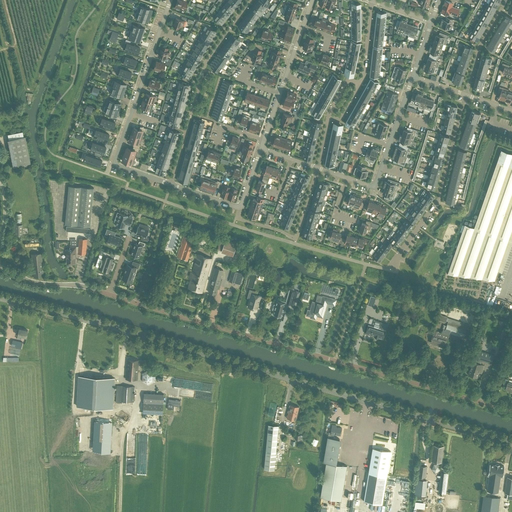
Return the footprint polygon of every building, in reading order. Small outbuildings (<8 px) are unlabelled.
[(185,10),(187,2),(180,0),(177,0),(175,8),(180,10),(181,9),(185,10)] [(334,0),(327,0),(325,7),(333,9),(334,5),(335,6),(336,1),(335,1),(336,0),(334,0)] [(453,7),(452,7),(453,3),(445,0),(441,12),(449,15),(449,13),(457,16),(459,9),(453,7)] [(228,1),(224,5),(231,11),(235,7),(228,1)] [(258,1),(255,5),(264,12),(267,7),(258,1)] [(285,10),(295,13),(297,5),(290,2),(290,4),(287,3),(287,4),(285,10)] [(488,4),(486,8),(494,12),(496,8),(488,4)] [(139,5),(137,11),(150,16),(150,15),(151,15),(152,11),(152,10),(139,5)] [(224,5),(221,10),(228,15),(231,11),(224,5)] [(255,5),(252,10),(261,16),(264,12),(255,5)] [(486,8),(483,13),(484,13),(491,17),(494,12),(486,8)] [(221,10),(217,14),(224,20),(228,15),(221,10)] [(252,10),(249,14),(256,19),(259,15),(260,16),(261,16),(252,10)] [(295,13),(285,10),(283,15),(285,16),(284,19),(292,21),(295,13)] [(150,16),(137,11),(135,18),(148,22),(150,16)] [(483,13),(480,18),(488,22),(491,17),(484,13),(483,13)] [(224,20),(217,14),(214,18),(217,21),(218,22),(221,24),(222,25),(225,20),(224,20)] [(249,14),(246,19),(253,24),(256,19),(249,14)] [(511,18),(506,14),(503,19),(510,24),(511,20),(511,18)] [(311,25),(319,28),(322,19),(321,20),(313,17),(311,25)] [(446,17),(445,20),(441,19),(439,25),(451,29),(453,23),(452,23),(453,20),(447,18),(446,17)] [(185,21),(176,18),(173,26),(180,29),(181,26),(183,27),(185,21)] [(480,18),(478,22),(485,27),(488,22),(480,18)] [(246,19),(242,23),(250,28),(252,30),(255,25),(253,24),(246,19)] [(319,28),(324,30),(327,22),(328,21),(322,19),(319,28)] [(402,33),(403,33),(406,23),(407,21),(401,19),(400,23),(397,21),(394,28),(398,29),(397,30),(403,32),(402,33)] [(503,19),(500,24),(508,28),(510,24),(503,19)] [(244,31),(246,32),(246,33),(250,28),(242,23),(241,22),(238,26),(239,27),(243,30),(244,31)] [(327,22),(324,30),(333,32),(335,25),(327,22)] [(478,22),(475,27),(483,32),(485,27),(478,22)] [(408,36),(412,25),(406,23),(403,33),(408,35),(408,36)] [(131,24),(129,30),(142,35),(142,34),(143,34),(145,30),(144,29),(144,28),(131,24)] [(500,24),(498,29),(505,33),(508,28),(500,24)] [(285,25),(283,32),(291,35),(294,28),(285,25)] [(412,25),(408,36),(417,39),(420,30),(417,29),(418,27),(412,25)] [(203,31),(214,37),(217,32),(215,32),(216,31),(212,30),(212,29),(208,27),(205,32),(203,31)] [(471,31),(480,36),(483,32),(475,27),(472,32),(471,31)] [(264,29),(261,38),(269,41),(272,33),(269,32),(270,31),(264,29)] [(496,31),(495,33),(502,37),(505,33),(498,29),(496,31)] [(142,35),(129,30),(127,36),(140,41),(142,35)] [(203,31),(201,35),(210,41),(213,36),(214,37),(203,31)] [(480,36),(471,31),(468,36),(475,40),(476,40),(477,41),(480,36)] [(291,35),(283,32),(280,40),(289,42),(291,35)] [(436,35),(434,41),(443,44),(445,45),(447,39),(445,38),(446,35),(439,32),(438,36),(436,35)] [(495,33),(492,38),(499,42),(502,37),(495,33)] [(201,35),(198,40),(207,46),(210,41),(201,35)] [(236,38),(233,35),(233,36),(231,35),(228,39),(229,40),(238,46),(237,45),(240,41),(237,39),(236,38)] [(303,47),(312,51),(314,45),(312,44),(314,41),(306,38),(303,47)] [(492,38),(489,42),(489,43),(497,47),(499,42),(492,38)] [(198,40),(195,45),(204,50),(207,46),(198,40)] [(229,40),(226,44),(235,51),(238,46),(229,40)] [(434,41),(432,46),(441,49),(443,44),(434,41)] [(140,48),(125,42),(123,49),(138,54),(138,53),(139,53),(140,49),(140,48)] [(489,43),(489,42),(486,47),(494,52),(497,47),(489,43)] [(226,44),(223,49),(231,54),(234,50),(235,51),(226,44)] [(195,45),(192,49),(202,55),(204,50),(195,45)] [(432,53),(431,56),(438,58),(439,55),(441,49),(432,46),(430,45),(428,51),(432,53)] [(464,45),(462,50),(471,54),(473,49),(473,48),(470,47),(465,46),(464,45)] [(161,47),(158,55),(167,58),(169,53),(168,52),(169,49),(161,47)] [(192,49),(190,54),(199,60),(202,55),(192,49)] [(223,49),(220,53),(227,58),(231,54),(223,49)] [(251,59),(260,62),(262,56),(261,56),(262,52),(254,49),(251,59)] [(272,51),(270,57),(279,60),(281,52),(274,49),(273,52),(272,51)] [(463,51),(462,56),(469,59),(471,54),(462,50),(462,51),(463,51)] [(220,53),(217,58),(224,63),(227,58),(220,53)] [(318,61),(326,63),(329,56),(320,53),(318,61)] [(190,54),(187,59),(196,64),(199,60),(190,54)] [(131,66),(134,67),(137,60),(123,56),(121,62),(127,64),(127,65),(131,67),(131,66)] [(428,58),(426,64),(435,67),(437,68),(439,62),(437,61),(438,58),(431,56),(430,59),(428,58)] [(462,56),(460,61),(467,64),(468,61),(469,59),(462,56)] [(482,56),(480,61),(481,61),(490,64),(492,59),(485,57),(482,56)] [(279,60),(270,57),(269,57),(271,58),(268,66),(276,69),(279,60)] [(214,62),(221,67),(223,68),(226,64),(224,63),(217,58),(214,62)] [(187,59),(184,63),(194,69),(196,64),(187,59)] [(156,61),(153,70),(159,72),(160,70),(162,71),(165,64),(156,61)] [(221,67),(214,62),(213,61),(209,66),(211,66),(210,67),(213,69),(214,69),(216,70),(218,72),(221,67)] [(317,66),(311,63),(310,66),(308,65),(307,65),(301,62),(300,64),(299,63),(298,67),(299,67),(297,70),(300,71),(300,72),(303,73),(304,73),(307,74),(309,71),(310,71),(311,70),(314,71),(317,66)] [(184,63),(181,68),(191,73),(194,69),(184,63)] [(426,64),(424,63),(422,69),(433,73),(435,67),(426,64)] [(502,73),(507,74),(506,76),(510,77),(511,76),(511,69),(509,68),(510,65),(502,63),(500,69),(503,70),(502,73)] [(395,66),(393,72),(404,76),(406,70),(395,66)] [(131,72),(118,68),(116,74),(129,79),(131,72)] [(191,73),(181,68),(179,73),(188,78),(189,79),(192,74),(191,73)] [(451,81),(456,82),(457,83),(460,84),(461,83),(462,78),(464,74),(459,72),(455,71),(451,81)] [(257,80),(265,83),(268,75),(259,72),(257,80)] [(404,76),(393,72),(391,78),(402,82),(404,76)] [(268,75),(265,83),(274,85),(276,78),(268,75)] [(333,75),(330,80),(338,85),(341,80),(333,75)] [(475,88),(478,88),(482,90),(485,79),(481,78),(476,77),(475,81),(473,86),(473,87),(475,88)] [(147,87),(157,90),(160,83),(156,82),(156,80),(151,78),(147,87)] [(370,78),(367,84),(376,88),(379,83),(370,78)] [(113,80),(111,86),(124,91),(124,90),(125,90),(127,86),(126,86),(126,85),(126,84),(113,80)] [(330,80),(327,85),(335,89),(338,85),(330,80)] [(225,81),(223,86),(231,89),(233,84),(225,81)] [(178,82),(177,88),(189,91),(191,86),(189,85),(190,85),(188,85),(186,84),(185,84),(184,84),(184,83),(182,83),(178,82)] [(367,84),(365,89),(373,93),(376,88),(367,84)] [(327,85),(324,89),(333,94),(335,89),(327,85)] [(124,91),(111,86),(109,92),(122,97),(124,91)] [(223,86),(221,91),(231,95),(230,94),(231,89),(223,86)] [(500,100),(504,101),(508,90),(500,87),(499,87),(497,94),(500,95),(499,98),(500,98),(501,99),(500,100)] [(177,88),(175,93),(186,96),(188,91),(189,91),(177,88)] [(324,89),(322,94),(330,99),(333,94),(324,89)] [(365,89),(362,94),(370,98),(373,93),(365,89)] [(396,100),(398,94),(388,90),(384,102),(383,102),(381,107),(392,111),(392,110),(393,110),(394,107),(394,106),(393,105),(393,103),(394,103),(395,100),(396,100)] [(221,91),(219,96),(230,100),(231,95),(221,91)] [(288,91),(285,99),(294,102),(296,94),(288,91)] [(244,101),(250,103),(253,94),(247,92),(244,101)] [(418,108),(422,96),(422,97),(423,94),(417,92),(416,96),(413,95),(410,103),(418,107),(418,108)] [(143,99),(143,100),(154,103),(156,97),(151,95),(146,93),(145,96),(144,96),(143,99)] [(175,93),(174,98),(185,101),(186,96),(175,93)] [(250,103),(255,105),(258,96),(253,94),(250,103)] [(322,94),(319,99),(328,103),(330,99),(322,94)] [(362,94),(359,98),(367,103),(370,98),(362,94)] [(219,96),(218,102),(228,105),(230,100),(219,96)] [(255,105),(260,107),(263,98),(258,96),(255,105)] [(418,108),(424,110),(428,98),(422,97),(422,96),(418,108)] [(174,98),(172,103),(184,106),(185,101),(174,98)] [(263,98),(260,107),(266,109),(269,100),(263,98)] [(359,98),(356,103),(365,108),(367,103),(359,98)] [(428,98),(424,110),(425,109),(433,112),(436,104),(433,103),(434,100),(428,98)] [(107,99),(105,105),(119,110),(119,109),(120,109),(121,105),(120,105),(121,104),(107,99)] [(294,102),(285,99),(283,106),(291,109),(294,102)] [(319,99),(317,103),(325,108),(328,103),(319,99)] [(154,103),(143,100),(142,104),(141,107),(147,108),(152,110),(154,103)] [(218,102),(216,107),(226,110),(228,105),(218,102)] [(172,103),(171,108),(182,111),(184,106),(172,103)] [(317,103),(314,108),(322,113),(325,108),(317,103)] [(356,103),(353,108),(362,113),(365,108),(356,103)] [(119,110),(105,105),(103,112),(116,116),(119,110)] [(171,108),(169,113),(181,116),(182,111),(171,108)] [(322,113),(314,108),(311,113),(319,118),(322,113)] [(353,108),(351,113),(359,118),(362,113),(353,108)] [(470,116),(468,120),(473,121),(474,117),(476,112),(472,110),(471,111),(470,116)] [(223,115),(214,112),(213,117),(221,120),(223,115)] [(171,114),(170,119),(181,122),(179,122),(181,116),(169,113),(171,114)] [(283,113),(280,123),(287,126),(289,122),(290,122),(292,117),(283,113)] [(351,113),(348,118),(356,123),(359,118),(351,113)] [(237,123),(246,126),(249,117),(243,115),(242,116),(239,115),(237,123)] [(115,124),(115,123),(100,117),(98,124),(113,129),(113,128),(114,128),(116,124),(115,124)] [(356,123),(348,118),(345,123),(353,128),(356,123)] [(181,122),(170,119),(168,124),(172,125),(172,126),(174,126),(178,127),(179,127),(181,122)] [(194,119),(192,125),(203,128),(204,122),(202,122),(201,121),(200,121),(199,121),(195,120),(194,119)] [(467,123),(466,125),(475,128),(476,123),(477,123),(473,121),(468,120),(467,123)] [(248,130),(257,133),(259,125),(257,124),(257,123),(251,121),(248,130)] [(378,123),(376,128),(385,131),(387,126),(378,123)] [(194,125),(192,131),(201,133),(203,128),(192,125),(194,125)] [(465,127),(464,130),(473,133),(475,128),(466,125),(465,127)] [(131,134),(142,138),(144,132),(145,132),(146,128),(140,126),(139,130),(134,128),(133,131),(132,130),(131,134)] [(404,130),(402,134),(402,135),(413,139),(416,130),(407,127),(406,130),(404,130)] [(385,131),(376,128),(374,134),(383,137),(385,131)] [(103,141),(104,140),(107,141),(107,140),(108,140),(110,136),(109,135),(109,134),(94,129),(92,135),(99,138),(99,139),(103,141)] [(170,129),(168,135),(179,139),(180,133),(179,133),(178,132),(175,131),(174,131),(173,131),(170,129)] [(464,133),(463,135),(471,138),(473,133),(464,130),(464,133)] [(192,131),(191,136),(200,139),(201,133),(192,131)] [(135,143),(133,146),(139,148),(141,145),(140,144),(142,138),(131,134),(131,135),(130,138),(129,141),(135,143)] [(402,142),(401,145),(409,148),(407,147),(408,144),(409,144),(411,139),(413,139),(402,135),(402,134),(400,134),(398,140),(402,142)] [(440,134),(438,139),(448,142),(449,139),(449,137),(441,134),(440,134)] [(168,135),(166,140),(175,143),(177,138),(179,139),(168,135)] [(230,135),(227,143),(230,144),(229,148),(235,150),(239,138),(230,135)] [(462,138),(461,140),(469,143),(471,138),(463,135),(462,138)] [(13,166),(31,163),(26,136),(8,140),(13,166)] [(191,136),(189,142),(200,145),(198,144),(200,139),(191,136)] [(270,144),(278,147),(281,138),(275,136),(275,137),(272,136),(270,144)] [(278,147),(283,149),(286,140),(281,138),(278,147)] [(438,139),(437,144),(446,147),(447,145),(448,142),(438,139)] [(163,144),(174,148),(175,143),(166,140),(164,145),(163,144)] [(286,140),(283,149),(289,150),(292,141),(286,140)] [(469,143),(461,140),(460,143),(459,146),(467,149),(469,143)] [(304,146),(304,147),(315,150),(315,147),(314,146),(315,144),(305,141),(305,142),(306,142),(305,147),(304,146)] [(93,143),(90,142),(88,148),(91,149),(96,151),(95,153),(101,156),(102,153),(104,153),(104,152),(105,153),(106,148),(105,148),(106,147),(93,143)] [(189,142),(188,147),(198,150),(200,145),(189,142)] [(243,145),(241,151),(250,154),(253,146),(246,143),(245,146),(243,145)] [(163,144),(161,149),(172,153),(174,148),(163,144)] [(437,144),(435,149),(445,152),(445,150),(446,147),(437,144)] [(396,146),(394,152),(407,157),(406,156),(409,148),(401,145),(400,148),(396,146)] [(124,154),(135,158),(137,152),(138,152),(139,148),(133,146),(132,150),(127,148),(126,151),(125,150),(124,154)] [(188,147),(186,153),(195,155),(197,150),(198,151),(198,150),(188,147)] [(365,157),(366,157),(369,158),(368,161),(374,163),(378,149),(372,147),(371,150),(368,149),(367,151),(365,157)] [(159,154),(170,158),(172,153),(161,149),(161,150),(162,150),(161,155),(159,154)] [(435,149),(433,155),(444,158),(443,157),(444,155),(445,152),(435,149)] [(206,159),(211,161),(214,152),(209,150),(206,159)] [(511,153),(501,150),(500,154),(479,214),(474,228),(465,225),(448,273),(448,274),(494,280),(498,270),(500,271),(502,272),(511,241),(511,153)] [(250,154),(241,151),(243,152),(240,160),(247,162),(250,154)] [(214,152),(211,161),(217,162),(220,153),(214,152)] [(312,154),(302,152),(301,157),(307,159),(306,160),(312,162),(313,157),(312,157),(312,154)] [(407,157),(394,152),(392,158),(396,159),(394,163),(404,166),(407,157)] [(186,153),(184,158),(195,161),(194,161),(195,155),(186,153)] [(88,161),(91,163),(96,165),(100,167),(101,164),(100,163),(101,160),(87,154),(84,161),(88,162),(88,161)] [(135,158),(124,154),(124,155),(123,158),(122,161),(128,163),(133,165),(135,158)] [(159,154),(157,160),(168,163),(170,158),(159,154)] [(435,155),(433,160),(443,163),(444,160),(444,158),(433,155),(435,155)] [(184,158),(183,164),(194,167),(195,161),(184,158)] [(334,166),(336,161),(326,159),(326,161),(325,165),(324,167),(327,167),(330,168),(330,166),(334,166)] [(157,160),(155,165),(168,169),(166,169),(168,163),(157,160)] [(433,160),(432,165),(441,168),(442,166),(443,163),(433,160)] [(183,164),(181,169),(192,172),(194,167),(183,164)] [(168,169),(155,165),(153,170),(155,171),(158,173),(159,172),(160,172),(162,173),(164,174),(166,174),(168,169)] [(264,174),(262,178),(268,180),(269,177),(273,166),(269,165),(269,166),(267,165),(265,169),(264,169),(262,173),(264,174)] [(364,167),(358,165),(357,168),(355,168),(353,174),(366,178),(368,172),(364,171),(366,167),(364,167)] [(432,165),(430,170),(440,173),(440,171),(441,168),(432,165)] [(277,167),(273,166),(269,177),(278,180),(281,173),(278,172),(279,169),(277,168),(277,167)] [(228,174),(238,178),(241,169),(235,167),(235,168),(231,167),(228,174)] [(178,174),(191,178),(192,172),(181,169),(180,175),(178,174)] [(430,170),(428,176),(438,179),(439,176),(440,173),(430,170)] [(191,178),(178,174),(177,180),(178,180),(182,181),(183,182),(184,182),(185,182),(189,183),(191,178)] [(206,190),(207,190),(211,178),(201,175),(199,181),(202,182),(200,187),(203,188),(203,189),(206,190)] [(297,179),(306,183),(307,181),(308,181),(310,177),(305,175),(305,176),(300,175),(298,180),(297,179)] [(427,181),(436,184),(438,179),(428,176),(427,181)] [(211,178),(207,190),(211,191),(214,192),(216,187),(219,188),(221,182),(217,181),(217,182),(211,179),(211,178)] [(268,180),(262,178),(261,181),(259,180),(257,185),(255,184),(254,188),(256,189),(255,191),(261,193),(265,183),(267,184),(268,180)] [(297,179),(295,184),(305,188),(307,186),(306,185),(306,183),(297,179)] [(385,181),(383,187),(385,188),(389,190),(396,192),(399,183),(396,182),(388,179),(387,182),(385,181)] [(319,185),(318,187),(328,190),(330,185),(320,182),(319,181),(318,184),(319,185)] [(436,184),(427,181),(425,186),(426,186),(426,187),(427,187),(435,189),(436,184)] [(295,184),(293,189),(302,193),(303,191),(304,191),(305,188),(295,184)] [(65,224),(90,227),(94,188),(69,186),(65,224)] [(220,194),(228,197),(231,188),(223,186),(220,194)] [(316,189),(316,192),(326,195),(328,190),(318,187),(317,189),(316,189)] [(231,188),(228,197),(235,199),(238,191),(231,188)] [(389,190),(385,188),(383,194),(385,194),(384,198),(390,200),(391,197),(394,198),(396,192),(389,190)] [(291,194),(301,198),(303,196),(301,195),(302,193),(293,189),(294,190),(292,195),(291,194)] [(423,196),(430,201),(432,199),(433,200),(434,197),(433,197),(434,197),(433,196),(430,194),(426,191),(424,190),(421,194),(423,196)] [(316,195),(315,197),(324,200),(325,195),(326,195),(316,192),(315,195),(316,195)] [(291,194),(289,199),(298,203),(299,201),(300,201),(301,198),(291,194)] [(353,207),(357,195),(353,194),(353,195),(351,194),(350,197),(347,196),(345,202),(353,205),(353,207)] [(357,195),(353,207),(359,209),(359,207),(362,208),(364,202),(361,201),(362,198),(360,198),(361,197),(357,195)] [(251,200),(250,204),(262,208),(265,199),(262,198),(257,196),(256,199),(253,199),(252,201),(251,200)] [(423,196),(420,200),(428,206),(430,204),(429,203),(430,201),(423,196)] [(313,199),(312,202),(323,205),(322,205),(324,200),(315,197),(314,200),(313,199)] [(413,202),(416,204),(424,210),(425,208),(426,208),(428,206),(420,200),(419,199),(417,197),(413,202)] [(289,199),(287,204),(297,209),(298,206),(297,205),(298,203),(289,199)] [(363,210),(372,213),(375,203),(373,203),(374,201),(370,200),(368,203),(365,202),(363,210)] [(323,205),(312,202),(311,205),(312,205),(312,208),(321,211),(323,205)] [(372,213),(377,215),(381,204),(377,203),(377,204),(375,203),(372,213)] [(250,208),(249,210),(260,214),(262,208),(250,204),(249,208),(250,208)] [(287,204),(285,209),(294,213),(295,211),(296,211),(297,209),(287,204)] [(381,204),(377,215),(378,215),(383,217),(386,207),(382,206),(382,207),(380,207),(381,204)] [(412,208),(421,215),(423,212),(422,212),(424,210),(416,204),(413,208),(412,208)] [(412,208),(409,212),(417,218),(419,216),(420,217),(421,215),(412,208)] [(285,209),(283,214),(293,219),(294,216),(293,215),(294,213),(285,209)] [(260,214),(249,210),(247,216),(252,217),(251,219),(255,221),(256,219),(258,219),(260,214)] [(309,212),(308,215),(319,218),(321,213),(311,210),(310,212),(309,212)] [(409,212),(408,211),(405,216),(415,223),(417,221),(416,220),(417,218),(409,212)] [(116,225),(124,228),(125,223),(127,224),(130,225),(133,219),(128,217),(128,216),(120,213),(117,212),(116,216),(118,217),(116,225)] [(283,214),(281,219),(290,223),(291,221),(292,221),(293,219),(283,214)] [(309,218),(308,220),(316,223),(318,218),(319,218),(308,215),(308,218),(309,218)] [(405,218),(401,223),(409,229),(411,227),(412,228),(413,225),(414,225),(405,218)] [(290,223),(281,219),(279,225),(284,227),(284,228),(289,230),(290,226),(289,225),(290,223)] [(306,222),(305,225),(316,228),(315,228),(316,223),(308,220),(307,223),(306,222)] [(361,232),(365,233),(367,229),(369,230),(372,222),(366,220),(365,223),(362,222),(361,227),(359,226),(357,230),(361,232)] [(401,223),(398,227),(407,234),(409,232),(408,231),(409,229),(401,223)] [(67,225),(66,231),(89,234),(90,227),(67,225)] [(305,228),(305,231),(314,234),(316,228),(305,225),(304,228),(305,228)] [(392,230),(395,231),(403,237),(404,236),(405,236),(407,234),(398,227),(396,225),(392,230)] [(144,228),(138,226),(139,226),(138,226),(135,234),(136,234),(142,236),(141,239),(148,241),(149,238),(146,237),(149,230),(149,229),(148,230),(149,227),(145,226),(144,228)] [(107,229),(105,233),(110,235),(109,238),(107,242),(119,246),(122,238),(115,236),(116,232),(107,229)] [(334,241),(341,243),(343,238),(340,237),(341,234),(337,232),(337,230),(333,229),(333,231),(331,230),(329,236),(335,238),(334,241)] [(391,236),(401,242),(402,240),(401,240),(403,237),(395,231),(392,230),(389,234),(391,236)] [(341,243),(350,247),(353,237),(351,236),(352,235),(348,234),(346,239),(343,238),(341,243)] [(177,257),(188,260),(194,239),(184,236),(177,257)] [(351,245),(356,247),(359,238),(355,236),(355,237),(353,237),(350,247),(351,245)] [(386,238),(396,246),(397,245),(398,244),(399,245),(401,242),(391,236),(388,240),(386,238)] [(206,243),(205,238),(200,237),(197,240),(198,245),(202,246),(206,243)] [(359,238),(356,247),(357,245),(362,247),(364,243),(366,244),(368,239),(361,237),(361,238),(359,238)] [(386,238),(382,242),(390,248),(391,246),(392,246),(394,244),(394,245),(396,246),(386,238)] [(67,258),(67,263),(69,263),(70,264),(71,264),(72,264),(73,263),(76,263),(76,258),(75,258),(75,256),(76,256),(76,252),(78,252),(78,254),(84,254),(86,254),(87,239),(82,239),(79,239),(78,246),(70,247),(70,250),(66,250),(66,258),(67,258)] [(222,249),(222,251),(233,254),(237,243),(226,240),(222,249)] [(135,243),(131,255),(139,258),(143,246),(144,246),(145,243),(139,241),(138,244),(135,243)] [(378,246),(387,253),(389,250),(388,250),(390,248),(382,242),(379,247),(378,246)] [(387,253),(378,246),(375,250),(383,256),(385,254),(385,255),(387,253)] [(99,268),(108,271),(109,267),(112,268),(114,259),(110,258),(111,254),(100,250),(99,254),(103,256),(99,268)] [(374,260),(378,262),(379,261),(380,261),(381,262),(382,259),(382,258),(383,256),(375,250),(372,255),(376,258),(374,260)] [(33,276),(44,275),(41,252),(31,253),(33,276)] [(188,288),(202,292),(205,283),(205,282),(211,259),(212,259),(198,254),(191,276),(190,276),(189,280),(190,280),(188,288)] [(131,266),(127,265),(123,277),(132,280),(136,268),(138,269),(140,264),(133,261),(131,266)] [(208,292),(216,294),(218,289),(218,287),(220,287),(221,282),(220,282),(223,270),(215,268),(208,292)] [(240,284),(244,273),(233,269),(229,280),(240,284)] [(252,293),(248,307),(257,310),(260,301),(262,302),(264,297),(252,293)] [(306,315),(311,317),(312,317),(311,318),(315,319),(315,318),(316,318),(317,316),(321,317),(322,315),(323,315),(324,311),(323,311),(324,309),(325,309),(326,303),(335,306),(336,300),(329,298),(327,298),(328,297),(323,296),(323,297),(320,296),(318,295),(315,306),(314,306),(312,305),(310,311),(308,310),(306,315)] [(368,305),(373,307),(376,297),(371,296),(368,305)] [(273,314),(282,317),(285,303),(277,301),(276,305),(274,304),(272,310),(274,310),(273,314)] [(472,313),(477,315),(479,309),(474,307),(475,306),(464,302),(462,306),(473,310),(472,313)] [(449,318),(447,324),(447,326),(445,332),(464,338),(467,330),(468,325),(449,318)] [(368,325),(365,334),(374,336),(374,337),(379,338),(383,339),(387,324),(380,322),(378,328),(368,325)] [(21,339),(22,336),(26,336),(27,329),(19,328),(17,335),(17,336),(18,336),(17,338),(21,339)] [(449,333),(445,332),(442,332),(442,333),(438,332),(434,330),(430,342),(430,343),(439,346),(439,347),(445,349),(445,348),(448,339),(449,333)] [(20,347),(22,341),(12,339),(11,345),(20,347)] [(12,347),(10,353),(20,355),(21,349),(12,347)] [(489,354),(476,350),(477,350),(474,358),(473,360),(473,362),(474,363),(472,367),(471,366),(469,374),(477,376),(477,377),(479,369),(482,370),(483,365),(481,364),(482,360),(490,363),(491,360),(492,355),(493,355),(492,355),(493,353),(490,352),(489,354)] [(136,380),(138,359),(127,358),(125,379),(136,380)] [(156,383),(156,375),(148,375),(148,372),(143,371),(142,382),(156,383)] [(97,377),(79,376),(77,406),(95,407),(111,408),(113,377),(97,377)] [(184,397),(208,400),(209,390),(213,391),(214,383),(201,382),(201,385),(197,384),(198,381),(175,378),(173,386),(186,388),(184,397)] [(506,389),(511,391),(511,383),(508,382),(508,380),(505,379),(503,385),(506,386),(505,389),(506,389)] [(133,402),(133,386),(116,385),(115,402),(121,403),(121,401),(133,402)] [(163,404),(163,394),(143,392),(143,403),(163,404)] [(168,409),(174,410),(175,405),(180,406),(181,400),(170,398),(168,409)] [(163,414),(163,404),(143,403),(143,413),(163,414)] [(299,406),(290,404),(286,418),(295,420),(299,406)] [(108,451),(110,420),(94,419),(92,450),(108,451)] [(274,470),(275,453),(278,425),(268,424),(264,469),(274,470)] [(340,435),(341,428),(336,427),(336,425),(332,425),(330,433),(329,433),(328,436),(332,436),(333,434),(340,435)] [(335,464),(340,439),(328,437),(323,462),(326,463),(320,497),(341,500),(345,479),(347,466),(335,464)] [(442,461),(443,447),(433,445),(431,461),(441,462),(443,462),(443,461),(442,461)] [(386,479),(390,452),(373,449),(368,476),(366,491),(364,501),(382,504),(383,494),(386,479)] [(495,464),(495,465),(490,464),(489,475),(487,491),(498,492),(500,476),(502,476),(504,466),(499,465),(495,464)] [(425,477),(427,466),(419,465),(417,476),(425,477)] [(446,494),(448,473),(441,472),(438,493),(446,494)] [(425,495),(426,480),(416,479),(414,494),(425,495)] [(450,498),(445,498),(445,508),(459,508),(459,499),(456,499),(456,495),(450,495),(450,498)] [(498,511),(500,499),(483,496),(481,511),(498,511)]
